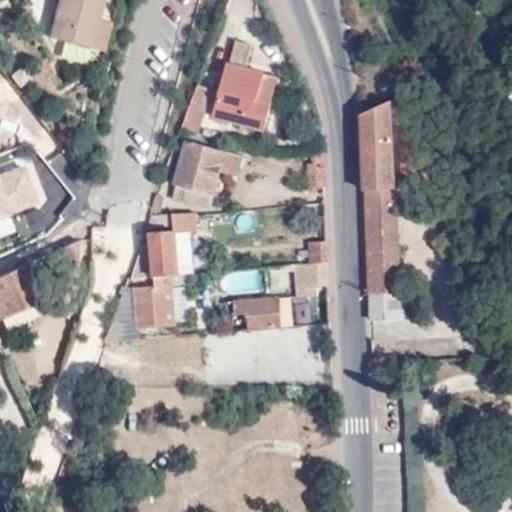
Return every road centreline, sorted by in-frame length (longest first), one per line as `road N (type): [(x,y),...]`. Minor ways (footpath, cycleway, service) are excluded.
road 1 (primary): [(331,60),(358,511)]
road 2 (residential): [(155,0),(117,166),(72,229),(0,269)]
